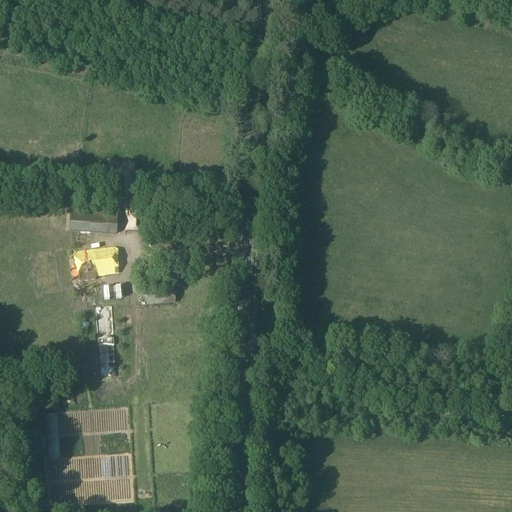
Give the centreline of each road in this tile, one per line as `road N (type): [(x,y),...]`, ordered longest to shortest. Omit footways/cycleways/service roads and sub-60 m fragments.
road 1 (primary): [(234,511),(253,0)]
road 2 (track): [(511,419),(352,412),(255,375)]
road 3 (track): [(250,205),(0,192)]
